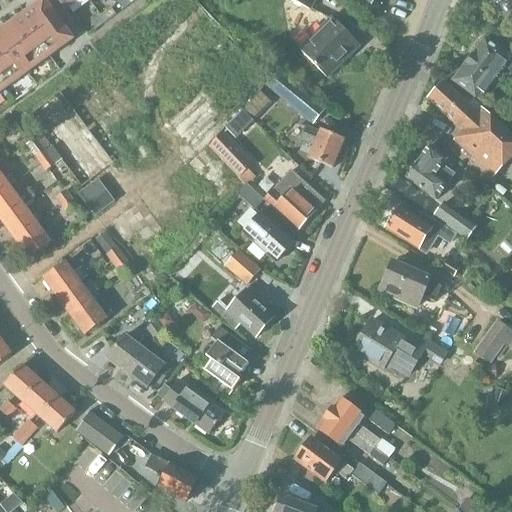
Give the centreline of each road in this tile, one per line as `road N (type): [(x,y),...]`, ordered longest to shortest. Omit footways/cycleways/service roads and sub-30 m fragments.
road 1 (tertiary): [(239,477),(442,0)]
road 2 (unclassified): [(239,477),(180,448),(95,389),(64,364),(0,285)]
